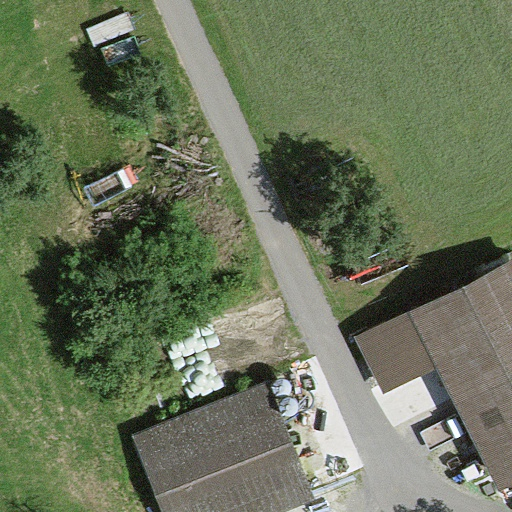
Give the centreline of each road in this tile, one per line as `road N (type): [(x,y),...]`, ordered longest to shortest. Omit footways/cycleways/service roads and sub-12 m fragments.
road 1 (track): [(322,330),(174,0)]
road 2 (track): [(373,511),(379,459),(322,330)]
